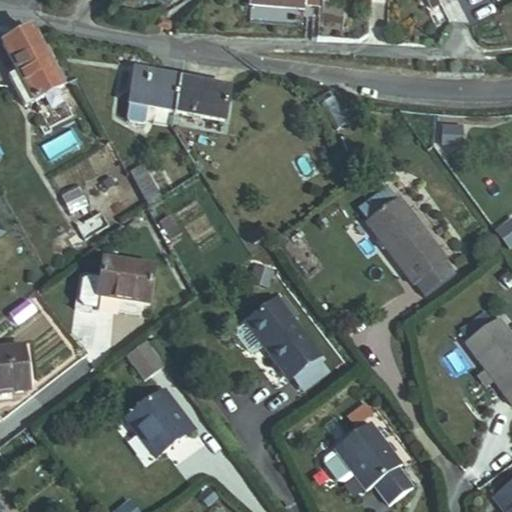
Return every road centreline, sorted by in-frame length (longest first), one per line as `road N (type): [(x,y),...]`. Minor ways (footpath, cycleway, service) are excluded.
road 1 (residential): [(203,52),(474,96),(511,91)]
road 2 (residential): [(203,52),(447,56),(455,43),(446,0)]
road 3 (residential): [(0,18),(203,52)]
